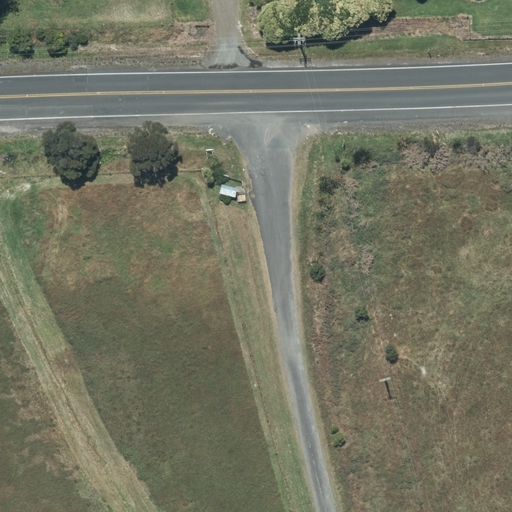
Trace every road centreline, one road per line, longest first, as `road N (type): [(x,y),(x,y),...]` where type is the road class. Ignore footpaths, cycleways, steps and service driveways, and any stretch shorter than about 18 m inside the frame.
road 1 (unclassified): [(265,92),(295,375),(328,511)]
road 2 (tertiary): [(0,98),(265,92)]
road 3 (tertiary): [(265,92),(511,82)]
